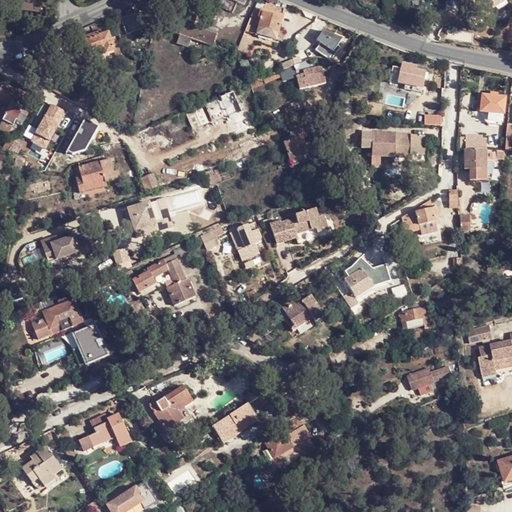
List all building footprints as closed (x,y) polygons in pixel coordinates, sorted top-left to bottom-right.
[(176,9),(179,0),(158,0),(159,1),(176,9)] [(240,5),(228,0),(221,0),(218,8),(236,16),(240,5)] [(250,0),(228,0),(240,5),(247,8),(250,0)] [(505,2),(504,0),(480,0),(488,12),(505,2)] [(277,33),(285,10),(265,4),(257,27),(277,33)] [(262,12),(258,10),(247,32),(274,42),(277,33),(257,27),(262,12)] [(145,29),(139,12),(122,19),(128,36),(145,29)] [(213,47),(217,35),(174,19),(169,31),(213,47)] [(325,30),(312,49),(329,60),(341,41),(325,30)] [(114,51),(108,33),(98,36),(97,33),(81,39),(81,41),(79,42),(84,56),(104,49),(106,54),(114,51)] [(208,59),(203,44),(191,49),(196,63),(208,59)] [(347,53),(340,48),(331,60),(339,65),(347,53)] [(284,72),(292,68),(295,67),(293,60),(281,65),(284,72)] [(422,88),(426,73),(416,71),(417,68),(402,64),(400,70),(394,68),(390,81),(406,85),(406,87),(415,89),(416,86),(422,88)] [(284,80),(295,75),(292,68),(284,72),(281,73),(284,80)] [(325,86),(323,75),(315,77),(314,77),(305,79),(308,90),(325,86)] [(55,78),(46,88),(67,100),(68,90),(55,78)] [(13,89),(3,84),(0,89),(0,101),(4,104),(7,99),(13,89)] [(80,88),(73,90),(75,97),(82,95),(80,88)] [(19,113),(24,105),(28,97),(13,89),(7,99),(13,103),(3,121),(12,126),(16,118),(19,113)] [(241,115),(231,94),(220,99),(225,112),(231,109),(235,117),(241,115)] [(489,113),(503,114),(503,115),(505,98),(496,97),(497,94),(490,94),(489,97),(481,95),(480,112),(489,113)] [(85,103),(82,95),(75,97),(78,104),(85,103)] [(7,99),(4,104),(10,107),(13,103),(7,99)] [(224,117),(218,100),(205,105),(212,122),(224,117)] [(30,109),(24,105),(19,113),(16,118),(23,122),(30,109)] [(201,106),(178,116),(179,120),(181,125),(205,115),(201,106)] [(502,123),(503,114),(489,113),(488,121),(502,123)] [(179,120),(178,116),(155,125),(157,129),(179,120)] [(442,126),(442,117),(425,116),(425,125),(442,126)] [(358,124),(342,124),(342,132),(357,133),(358,124)] [(309,129),(300,131),(302,139),(311,137),(309,129)] [(302,139),(300,131),(290,134),(292,141),(283,144),(288,162),(305,158),(307,157),(305,152),(302,139)] [(372,148),(373,134),(363,133),(362,148),(372,148)] [(50,146),(51,137),(26,134),(25,143),(50,146)] [(396,135),(373,134),(372,148),(373,148),(372,157),(395,158),(396,152),(396,138),(396,135)] [(466,150),(486,150),(485,140),(483,140),(482,137),(465,137),(466,150)] [(425,138),(411,138),(396,138),(396,152),(411,153),(410,154),(425,155),(425,138)] [(486,150),(466,150),(464,150),(465,170),(486,170),(486,162),(486,160),(486,152),(486,150)] [(505,151),(486,152),(486,160),(504,159),(505,151)] [(112,172),(110,160),(79,168),(82,178),(76,179),(79,193),(107,186),(106,182),(115,180),(115,179),(120,178),(118,170),(112,172)] [(211,172),(215,183),(221,181),(217,170),(211,172)] [(486,170),(470,170),(470,182),(486,182),(486,170)] [(209,185),(215,183),(211,172),(204,174),(209,185)] [(158,188),(153,175),(142,179),(147,192),(158,188)] [(458,191),(457,191),(450,191),(449,193),(450,205),(453,205),(454,208),(458,209),(458,191)] [(431,202),(417,211),(417,212),(433,210),(431,202)] [(154,223),(148,204),(128,210),(134,231),(155,225),(154,223)] [(157,204),(149,206),(154,223),(162,221),(157,204)] [(433,210),(417,212),(417,213),(419,226),(420,225),(437,222),(436,217),(439,217),(438,209),(433,210)] [(317,218),(314,210),(296,216),(296,218),(280,223),(280,221),(270,224),(275,244),(296,237),(295,232),(300,230),(301,232),(314,229),(315,233),(325,230),(321,217),(317,218)] [(417,213),(417,212),(417,211),(409,216),(413,232),(416,234),(419,232),(420,231),(421,229),(420,225),(419,226),(417,213)] [(413,232),(409,216),(403,219),(406,233),(413,232)] [(470,230),(470,216),(460,217),(460,230),(470,230)] [(437,222),(420,225),(421,229),(420,231),(421,235),(442,231),(439,217),(436,217),(437,222)] [(256,224),(249,226),(255,241),(261,239),(262,239),(256,224)] [(255,241),(249,226),(239,229),(239,230),(234,232),(237,240),(242,239),(245,249),(256,245),(255,241)] [(221,232),(201,239),(207,251),(218,247),(216,239),(222,237),(221,232)] [(51,240),(41,243),(48,260),(64,254),(65,258),(81,253),(82,257),(91,254),(93,257),(103,253),(95,234),(77,240),(75,237),(53,245),(51,240)] [(242,239),(237,240),(241,251),(245,249),(242,239)] [(64,254),(48,260),(49,265),(65,258),(64,254)] [(167,265),(166,261),(165,260),(161,263),(165,271),(169,269),(169,268),(167,265)] [(169,269),(176,285),(186,280),(177,260),(173,262),(167,265),(169,268),(169,269)] [(166,273),(165,271),(161,263),(147,270),(152,280),(166,273)] [(122,279),(131,297),(154,285),(145,267),(122,279)] [(372,269),(361,272),(366,286),(376,282),(372,269)] [(177,306),(197,296),(188,279),(186,280),(176,285),(169,288),(177,306)] [(343,281),(336,286),(342,294),(348,290),(343,281)] [(323,317),(309,296),(296,306),(292,301),(279,309),(293,331),(312,319),(314,323),(323,317)] [(46,320),(51,331),(82,319),(75,302),(44,315),(46,320)] [(426,327),(421,310),(408,313),(404,314),(408,332),(426,327)] [(82,319),(51,331),(53,335),(83,323),(82,319)] [(33,325),(40,341),(53,335),(51,331),(46,320),(33,325)] [(94,325),(70,335),(83,366),(107,356),(94,325)] [(482,359),(494,356),(504,354),(511,351),(511,341),(480,349),(482,359)] [(504,354),(494,356),(496,363),(506,361),(504,354)] [(325,362),(309,371),(311,376),(328,368),(325,362)] [(428,367),(405,375),(410,390),(451,377),(447,366),(429,372),(428,367)] [(181,404),(184,408),(193,402),(185,387),(158,403),(156,401),(150,405),(166,431),(180,422),(173,409),(181,404)] [(191,421),(184,408),(181,404),(173,409),(180,422),(166,431),(168,435),(191,421)] [(249,404),(212,428),(220,440),(238,428),(241,434),(260,423),(249,404)] [(115,433),(116,438),(121,447),(132,442),(120,415),(109,419),(107,416),(94,421),(98,431),(81,439),(86,451),(103,443),(102,439),(115,433)] [(312,437),(302,418),(283,430),(285,434),(268,444),(275,459),(305,443),(304,442),(312,437)] [(238,428),(220,440),(224,446),(241,434),(238,428)] [(103,443),(116,438),(115,433),(102,439),(103,443)] [(153,448),(160,460),(169,455),(159,439),(153,442),(155,446),(153,448)] [(46,446),(37,453),(39,456),(35,459),(22,469),(32,484),(38,480),(40,483),(49,476),(52,482),(56,478),(54,476),(63,469),(46,446)] [(183,458),(177,461),(181,468),(187,465),(183,458)] [(511,480),(511,458),(499,462),(505,483),(511,480)] [(181,468),(177,461),(167,466),(171,474),(181,468)] [(49,476),(40,483),(44,488),(52,482),(49,476)] [(146,481),(108,504),(112,511),(126,511),(142,502),(146,509),(159,502),(146,481)] [(98,499),(89,504),(94,511),(95,511),(103,507),(98,499)]
